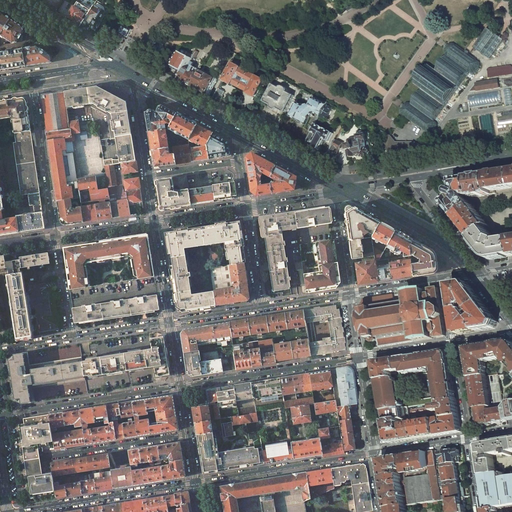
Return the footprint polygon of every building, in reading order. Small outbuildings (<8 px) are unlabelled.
[(357,0),(353,3),(350,0),(349,0),(346,3),(348,5),(346,6),(348,10),(361,4),(359,0),(357,0)] [(83,6),(77,2),(76,3),(68,16),(75,20),(81,24),(91,9),(84,4),(83,6)] [(103,7),(96,2),(95,2),(91,9),(80,27),(91,33),(94,29),(95,30),(103,18),(101,17),(104,12),(103,7)] [(0,35),(10,20),(0,13),(0,35)] [(22,27),(10,20),(0,35),(12,43),(17,42),(18,40),(19,40),(20,40),(21,40),(22,39),(23,38),(23,37),(23,35),(22,34),(23,32),(22,27)] [(133,29),(124,25),(121,29),(120,31),(123,33),(129,37),(133,29)] [(488,28),(474,47),(490,59),(504,40),(488,28)] [(163,46),(154,41),(150,48),(156,51),(159,53),(160,51),(163,46)] [(436,70),(428,65),(423,72),(420,70),(418,74),(420,76),(415,84),(422,89),(412,104),(409,102),(406,103),(404,105),(403,104),(401,107),(402,108),(400,110),(401,114),(428,134),(432,133),(433,131),(434,132),(437,128),(436,128),(437,126),(437,122),(435,121),(470,72),(471,74),(472,74),(476,73),(477,72),(478,72),(480,68),(481,66),(480,62),(469,54),(470,52),(466,50),(465,51),(454,43),(454,42),(453,42),(453,43),(449,43),(448,45),(447,44),(444,48),(445,49),(444,50),(445,54),(446,56),(436,70)] [(36,47),(31,48),(31,47),(26,48),(23,49),(25,67),(51,62),(54,59),(53,58),(52,57),(50,57),(47,54),(48,53),(40,48),(39,49),(36,47)] [(25,67),(23,49),(11,51),(10,50),(9,50),(8,50),(6,51),(0,52),(0,65),(1,70),(25,67)] [(181,53),(174,67),(175,67),(174,69),(177,71),(176,72),(179,73),(176,78),(180,80),(188,67),(195,53),(196,52),(194,50),(192,54),(184,50),(182,53),(181,53)] [(235,65),(231,75),(227,73),(227,74),(223,81),(225,82),(227,81),(230,83),(234,85),(233,86),(232,86),(232,87),(235,89),(236,89),(236,88),(237,85),(239,87),(243,89),(251,74),(242,69),(243,65),(243,64),(238,62),(236,66),(235,65)] [(188,67),(180,80),(194,88),(201,74),(196,72),(198,69),(197,68),(198,66),(198,67),(199,66),(196,64),(195,65),(196,65),(194,67),(192,69),(188,67)] [(509,65),(488,68),(489,76),(510,73),(509,65)] [(206,73),(202,71),(201,74),(194,88),(209,96),(214,87),(218,79),(206,73)] [(264,85),(266,82),(265,81),(267,78),(267,77),(262,75),(260,78),(259,78),(251,74),(243,89),(247,91),(249,92),(248,94),(247,94),(247,95),(250,97),(251,96),(250,95),(251,94),(257,98),(264,85)] [(276,76),(270,88),(273,89),(266,102),(273,106),(274,108),(272,111),(277,113),(278,110),(280,110),(285,112),(289,114),(297,100),(302,90),(276,76)] [(499,86),(497,78),(475,82),(476,90),(499,86)] [(97,87),(88,88),(91,106),(107,115),(111,138),(115,137),(132,135),(126,102),(97,87)] [(84,89),(65,92),(67,109),(69,109),(68,108),(74,107),(74,109),(87,107),(90,106),(91,106),(88,88),(84,89)] [(225,93),(218,89),(214,98),(222,102),(222,101),(224,97),(223,97),(223,96),(225,93)] [(499,90),(468,95),(470,106),(501,101),(499,90)] [(42,95),(48,140),(71,137),(69,122),(67,109),(65,92),(42,95)] [(307,106),(297,100),(289,114),(293,116),(293,118),(298,121),(296,125),(301,128),(304,124),(309,127),(309,126),(310,126),(310,125),(314,127),(320,117),(326,105),(327,103),(315,96),(310,105),(307,106)] [(30,125),(27,103),(27,102),(26,102),(25,101),(24,100),(23,99),(22,99),(21,99),(0,101),(0,112),(1,119),(13,117),(14,119),(13,119),(14,132),(14,133),(15,133),(31,131),(34,130),(34,125),(30,125)] [(176,113),(161,105),(159,106),(157,109),(155,109),(153,109),(152,109),(150,109),(150,108),(149,108),(148,111),(147,111),(146,112),(145,112),(148,132),(166,129),(165,125),(166,125),(167,124),(167,123),(170,125),(176,113)] [(333,108),(326,105),(320,117),(326,120),(333,108)] [(178,134),(189,140),(197,124),(176,113),(170,125),(169,126),(168,128),(168,129),(175,132),(175,133),(177,135),(178,134)] [(78,121),(69,122),(71,137),(85,135),(85,131),(80,132),(79,122),(78,121)] [(213,133),(197,124),(189,140),(189,144),(190,148),(194,147),(194,146),(194,142),(196,144),(197,142),(201,144),(203,146),(204,146),(207,146),(207,145),(213,133)] [(314,133),(308,144),(306,147),(320,155),(321,152),(322,151),(321,151),(322,149),(323,149),(323,148),(321,147),(323,143),(325,144),(326,144),(325,144),(326,143),(326,144),(327,144),(328,144),(329,141),(333,134),(327,130),(327,129),(325,128),(324,128),(323,128),(317,125),(313,133),(314,133)] [(374,156),(370,133),(367,133),(366,132),(365,131),(364,130),(364,129),(365,128),(364,128),(364,127),(359,128),(359,129),(360,130),(360,129),(361,131),(359,132),(358,134),(356,135),(356,139),(354,140),(354,139),(349,140),(349,141),(349,145),(348,145),(348,147),(348,152),(350,151),(351,157),(352,157),(352,159),(351,159),(350,159),(350,162),(351,163),(352,163),(352,162),(353,164),(368,162),(367,161),(368,161),(368,160),(370,160),(372,159),(373,158),(373,157),(373,156),(374,156)] [(169,148),(166,129),(148,132),(151,151),(169,148)] [(16,142),(13,143),(21,196),(40,193),(31,131),(15,133),(16,142)] [(209,159),(231,156),(230,145),(229,143),(229,142),(228,141),(226,140),(213,133),(207,145),(207,146),(209,159)] [(85,136),(85,135),(71,137),(48,140),(57,201),(71,199),(73,199),(70,176),(65,176),(64,167),(69,167),(65,145),(65,142),(67,142),(75,141),(74,137),(85,136)] [(132,135),(115,137),(119,159),(112,159),(103,160),(104,166),(113,164),(120,163),(136,161),(135,158),(132,135)] [(386,138),(381,139),(384,156),(418,151),(417,145),(388,150),(386,138)] [(343,144),(337,141),(327,159),(334,162),(336,157),(340,149),(343,144)] [(174,154),(176,165),(192,162),(190,148),(189,144),(173,147),(174,154)] [(190,148),(192,162),(209,159),(207,146),(204,146),(203,146),(201,146),(197,146),(194,147),(190,148)] [(169,148),(151,151),(154,168),(176,165),(174,154),(170,155),(169,148)] [(251,191),(251,192),(256,196),(272,193),(271,184),(261,185),(260,177),(263,173),(271,177),(272,173),(275,166),(252,153),(246,157),(246,158),(251,191)] [(123,173),(137,171),(136,161),(120,163),(122,173),(123,173)] [(105,175),(106,181),(116,180),(113,164),(104,166),(105,172),(105,175)] [(276,179),(275,182),(274,182),(274,181),(272,181),(272,182),(271,183),(271,184),(272,193),(290,190),(294,190),(296,177),(275,166),(272,173),(271,177),(275,179),(276,179)] [(496,190),(511,187),(511,171),(488,175),(491,194),(496,193),(496,190)] [(472,197),(480,196),(485,196),(485,195),(491,194),(488,175),(469,178),(472,195),(472,197)] [(176,208),(191,206),(191,204),(189,190),(187,176),(156,180),(160,209),(162,210),(176,208)] [(81,198),(91,196),(108,193),(108,191),(108,190),(108,189),(98,191),(95,177),(78,179),(78,181),(74,182),(76,189),(79,189),(81,198)] [(472,195),(469,178),(453,180),(454,188),(453,188),(453,190),(452,189),(450,190),(449,191),(449,192),(449,194),(450,195),(450,197),(444,202),(456,217),(472,205),(470,205),(466,199),(463,200),(464,198),(464,197),(463,196),(462,195),(465,194),(466,196),(467,196),(472,195)] [(126,191),(140,189),(139,179),(125,180),(126,191)] [(235,182),(213,185),(213,186),(215,200),(219,199),(220,200),(232,199),(236,193),(235,182)] [(213,186),(189,190),(191,204),(215,200),(213,186)] [(129,205),(135,204),(137,206),(140,205),(141,206),(141,207),(143,207),(140,189),(126,191),(127,198),(121,199),(121,201),(120,201),(118,201),(118,200),(117,200),(120,217),(123,216),(131,215),(129,205)] [(109,199),(110,203),(112,218),(120,217),(117,200),(116,200),(115,190),(114,190),(108,191),(108,193),(109,195),(109,199)] [(40,193),(21,196),(23,207),(30,206),(31,214),(17,216),(17,218),(19,233),(23,232),(43,229),(45,227),(40,193)] [(108,193),(91,196),(92,202),(100,200),(105,200),(109,199),(109,195),(108,193)] [(73,208),(72,206),(71,199),(57,201),(60,222),(67,225),(72,224),(84,222),(82,207),(78,208),(78,209),(76,209),(75,209),(73,208)] [(105,200),(100,200),(100,204),(96,205),(98,220),(112,218),(110,203),(106,203),(106,202),(105,202),(105,200)] [(86,206),(82,207),(84,222),(98,220),(96,205),(88,206),(88,205),(86,205),(86,206)] [(456,217),(472,238),(485,228),(488,226),(482,218),(483,217),(482,215),(481,216),(472,205),(456,217)] [(345,212),(349,241),(362,239),(364,239),(363,233),(361,231),(364,230),(365,231),(373,235),(380,223),(352,207),(352,208),(351,207),(349,206),(348,206),(347,207),(346,208),(345,209),(345,210),(346,212),(345,212)] [(329,207),(295,212),(298,229),(299,228),(329,224),(332,223),(329,207)] [(3,209),(0,209),(0,235),(19,233),(17,218),(8,219),(8,218),(6,218),(7,219),(5,220),(5,219),(3,219),(2,211),(3,211),(3,209)] [(295,212),(260,218),(263,237),(266,237),(270,264),(271,265),(272,271),(274,288),(280,287),(281,289),(290,287),(282,231),(298,229),(295,212)] [(240,221),(224,224),(226,240),(242,238),(240,221)] [(380,223),(373,235),(372,237),(376,239),(375,241),(375,242),(376,242),(377,243),(378,242),(379,241),(387,245),(395,231),(380,223)] [(202,227),(205,246),(209,245),(209,243),(226,240),(224,224),(202,227)] [(190,229),(192,240),(193,247),(205,246),(202,227),(190,229)] [(472,238),(485,254),(486,255),(488,257),(490,258),(492,258),(495,258),(511,255),(511,248),(511,239),(499,241),(499,240),(497,239),(497,238),(495,237),(495,238),(493,237),(485,228),(472,238)] [(190,229),(164,233),(166,244),(192,240),(190,229)] [(401,234),(395,231),(387,245),(386,247),(399,254),(400,254),(401,251),(403,252),(403,256),(410,255),(410,254),(409,246),(412,240),(406,237),(401,234)] [(142,236),(119,240),(121,257),(124,256),(125,255),(130,254),(133,256),(136,274),(138,275),(138,277),(138,279),(154,276),(148,241),(142,236)] [(246,262),(242,238),(226,240),(227,243),(230,264),(246,262)] [(315,291),(336,288),(336,287),(337,287),(339,285),(339,283),(340,283),(334,239),(331,240),(315,242),(318,261),(319,261),(321,272),(309,274),(304,274),(307,293),(309,292),(309,290),(315,289),(315,291)] [(363,247),(362,245),(361,245),(361,241),(362,240),(362,239),(349,241),(352,259),(374,256),(374,252),(363,254),(362,247),(363,247)] [(105,259),(120,257),(121,257),(119,240),(115,241),(102,243),(105,259)] [(192,240),(166,244),(168,258),(185,255),(184,249),(193,247),(192,240)] [(419,262),(418,262),(418,264),(415,264),(414,260),(411,260),(412,276),(432,273),(436,267),(435,256),(430,251),(412,240),(409,246),(410,254),(420,259),(419,261),(419,262)] [(83,264),(85,261),(91,260),(92,261),(96,261),(105,259),(102,243),(69,248),(65,253),(70,290),(86,287),(85,285),(85,284),(86,283),(83,264)] [(379,260),(382,255),(383,253),(373,247),(374,252),(374,256),(375,258),(376,259),(379,260)] [(5,258),(0,258),(0,269),(8,268),(9,275),(7,275),(8,284),(9,289),(11,300),(12,305),(14,322),(15,328),(17,339),(32,336),(30,318),(29,316),(28,308),(26,293),(23,276),(23,273),(22,273),(20,273),(20,268),(31,267),(33,266),(37,266),(38,269),(43,269),(43,265),(50,264),(48,253),(10,259),(11,261),(6,262),(5,258)] [(185,255),(168,258),(170,271),(187,269),(187,266),(185,266),(184,260),(186,259),(185,255)] [(397,257),(388,259),(390,270),(392,279),(412,276),(411,260),(410,259),(402,261),(402,260),(398,261),(397,257)] [(373,261),(356,263),(358,284),(378,281),(376,272),(375,272),(374,269),(377,268),(377,264),(380,263),(382,271),(385,271),(390,270),(388,259),(384,259),(379,260),(376,259),(375,262),(373,261)] [(230,264),(209,267),(213,291),(216,307),(240,303),(240,301),(248,300),(249,298),(248,290),(250,290),(246,262),(230,264)] [(304,274),(302,262),(294,263),(295,271),(297,271),(298,272),(299,273),(302,293),(307,293),(304,274)] [(189,280),(189,277),(191,276),(190,272),(188,272),(187,269),(170,271),(173,291),(191,288),(190,287),(189,280)] [(451,285),(455,310),(465,309),(464,307),(468,305),(473,311),(483,302),(467,283),(451,285)] [(393,295),(364,299),(360,306),(361,310),(363,309),(364,314),(362,314),(362,318),(363,318),(363,319),(363,321),(364,321),(363,321),(364,327),(365,327),(365,328),(365,329),(365,330),(364,330),(365,335),(367,334),(367,336),(368,340),(369,339),(370,341),(372,343),(375,342),(376,340),(376,338),(378,338),(380,347),(409,342),(433,338),(433,337),(434,337),(437,337),(437,338),(446,336),(443,319),(444,319),(442,305),(441,305),(438,287),(429,289),(430,290),(425,290),(425,289),(407,292),(408,295),(407,295),(403,296),(403,295),(402,295),(403,300),(404,300),(404,299),(407,299),(408,299),(409,301),(395,303),(393,295)] [(182,312),(216,307),(213,291),(191,294),(191,288),(173,291),(176,308),(182,312)] [(157,295),(101,304),(104,319),(122,316),(123,318),(129,317),(128,315),(145,312),(159,310),(157,295)] [(478,331),(496,329),(498,322),(483,302),(473,311),(477,317),(474,319),(476,323),(478,331)] [(101,304),(73,308),(75,323),(104,319),(101,304)] [(335,305),(304,310),(306,323),(322,320),(322,322),(328,322),(330,337),(325,338),(325,340),(309,343),(311,355),(336,351),(346,350),(339,309),(335,310),(335,305)] [(455,310),(459,334),(478,331),(476,323),(474,319),(472,319),(467,312),(468,312),(467,310),(466,311),(465,309),(455,310)] [(298,312),(290,313),(290,312),(285,313),(287,329),(295,328),(295,329),(299,328),(299,327),(306,326),(306,323),(304,310),(298,311),(298,312)] [(269,332),(276,330),(276,332),(280,331),(280,330),(287,329),(285,313),(280,314),(272,316),(272,315),(266,316),(269,332)] [(269,332),(266,316),(261,317),(254,318),(248,319),(251,335),(258,333),(258,335),(262,334),(262,333),(269,332)] [(230,322),(232,337),(240,336),(240,338),(244,337),(243,336),(251,335),(248,319),(243,320),(235,321),(230,322)] [(198,345),(225,341),(225,339),(232,337),(230,322),(184,329),(180,333),(183,353),(199,351),(198,345)] [(86,360),(82,361),(85,376),(89,375),(89,377),(129,371),(154,367),(156,377),(170,375),(164,336),(150,338),(152,349),(91,358),(86,359),(86,360)] [(273,338),(258,341),(259,347),(274,345),(274,344),(273,338)] [(291,342),(293,358),(298,357),(302,356),(306,356),(311,355),(309,343),(308,339),(301,340),(301,339),(297,339),(297,341),(291,342)] [(496,358),(504,357),(506,356),(511,355),(511,340),(494,344),(486,345),(487,353),(489,352),(495,352),(496,358)] [(252,342),(248,342),(249,347),(250,350),(252,367),(262,366),(260,354),(259,348),(254,349),(252,342)] [(285,359),(288,358),(288,359),(293,358),(291,342),(284,343),(284,342),(280,342),(280,344),(274,344),(274,345),(275,352),(276,361),(281,360),(285,359)] [(252,367),(250,350),(244,350),(244,348),(240,349),(239,344),(233,345),(234,347),(235,355),(237,369),(252,367)] [(474,347),(467,348),(469,365),(477,364),(484,363),(484,364),(485,364),(485,362),(496,360),(496,358),(495,352),(489,352),(487,353),(486,345),(474,347)] [(222,347),(199,351),(201,362),(221,359),(222,366),(230,365),(229,356),(235,355),(234,347),(222,349),(222,347)] [(199,351),(183,353),(186,372),(188,372),(188,374),(190,373),(190,375),(192,375),(192,376),(223,372),(222,366),(221,359),(201,362),(199,351)] [(265,353),(260,354),(262,366),(277,363),(276,361),(275,352),(269,353),(269,351),(265,352),(265,353)] [(436,371),(446,369),(451,368),(449,351),(428,354),(430,369),(435,368),(436,371)] [(14,360),(9,361),(12,377),(15,399),(20,398),(21,404),(35,401),(33,388),(85,380),(85,376),(82,361),(82,357),(29,365),(27,352),(14,354),(14,360)] [(404,373),(430,369),(428,354),(404,358),(398,359),(400,371),(404,371),(404,373)] [(511,369),(511,355),(506,356),(504,357),(496,358),(496,360),(505,359),(510,366),(509,366),(511,369)] [(379,381),(393,378),(392,373),(394,372),(400,371),(398,359),(376,362),(379,381)] [(484,363),(477,364),(469,365),(472,379),(486,376),(486,373),(487,373),(485,364),(484,364),(484,363)] [(335,397),(336,400),(337,407),(357,404),(355,390),(356,390),(355,385),(353,372),(347,367),(333,369),(330,370),(333,386),(335,394),(335,397)] [(442,385),(449,384),(454,383),(451,368),(446,369),(436,371),(436,375),(434,376),(436,386),(442,385)] [(330,370),(316,372),(309,373),(312,390),(317,389),(316,387),(321,386),(321,388),(325,388),(325,390),(331,389),(332,386),(333,386),(330,370)] [(309,373),(293,376),(296,393),(312,391),(312,390),(309,373)] [(293,376),(280,378),(282,388),(283,395),(290,394),(290,396),(287,396),(287,397),(284,398),(284,402),(285,408),(291,407),(298,406),(297,399),(296,393),(293,376)] [(486,376),(472,379),(476,409),(488,407),(491,406),(486,376)] [(280,378),(252,382),(254,398),(255,400),(255,405),(256,407),(284,402),(284,398),(283,395),(282,388),(280,378)] [(405,397),(405,394),(405,393),(405,390),(404,388),(403,384),(401,382),(398,383),(398,381),(396,378),(395,378),(393,378),(379,381),(384,411),(409,407),(410,412),(434,408),(434,406),(434,405),(415,409),(415,406),(405,400),(404,400),(405,397)] [(252,382),(234,385),(236,398),(236,401),(254,398),(252,382)] [(449,384),(442,385),(436,386),(438,403),(440,402),(444,402),(456,400),(454,383),(449,384)] [(234,385),(216,388),(218,403),(219,407),(237,404),(236,401),(236,398),(234,385)] [(216,388),(206,389),(209,405),(212,404),(214,404),(218,403),(216,388)] [(173,395),(146,399),(147,411),(156,410),(157,420),(176,417),(175,405),(173,395)] [(313,397),(297,399),(298,406),(309,405),(314,404),(314,401),(313,397)] [(146,399),(133,401),(135,416),(135,418),(135,419),(139,418),(139,415),(148,414),(147,411),(146,399)] [(319,403),(314,404),(316,414),(337,411),(337,407),(336,400),(319,403)] [(440,405),(434,406),(434,408),(434,411),(438,411),(442,410),(444,422),(441,423),(441,418),(435,419),(437,436),(461,432),(456,400),(444,402),(440,402),(440,405)] [(132,416),(135,416),(133,401),(119,403),(121,415),(122,421),(129,419),(133,419),(132,416)] [(119,403),(106,405),(108,417),(121,415),(119,403)] [(199,406),(192,407),(195,422),(211,420),(210,415),(211,415),(211,413),(210,413),(209,410),(212,410),(213,409),(212,404),(209,405),(199,406)] [(357,404),(337,407),(337,411),(339,421),(351,419),(349,409),(358,407),(357,404)] [(106,405),(93,407),(96,422),(96,425),(102,424),(102,421),(105,420),(105,422),(104,422),(104,424),(109,423),(108,417),(106,405)] [(255,405),(238,408),(238,409),(239,416),(248,415),(248,414),(257,413),(256,407),(255,405)] [(298,406),(291,407),(294,424),(311,422),(309,405),(298,406)] [(93,407),(80,409),(83,426),(83,427),(88,426),(88,423),(96,422),(93,407)] [(386,422),(404,419),(407,419),(411,418),(410,412),(409,407),(384,411),(386,422)] [(488,407),(476,409),(479,425),(487,424),(487,425),(488,426),(490,425),(490,424),(491,423),(489,411),(488,407)] [(493,410),(489,411),(491,423),(498,422),(506,421),(504,409),(504,407),(492,408),(493,410)] [(434,408),(410,412),(411,418),(413,418),(417,417),(423,416),(427,415),(435,414),(434,411),(434,408)] [(80,409),(63,412),(66,425),(71,424),(72,428),(83,426),(80,409)] [(63,412),(49,414),(52,431),(57,430),(57,427),(63,426),(63,429),(66,428),(66,425),(63,412)] [(248,415),(239,416),(232,417),(233,422),(233,425),(258,421),(257,413),(248,414),(248,415)] [(21,438),(24,454),(38,452),(37,443),(52,440),(52,441),(54,441),(52,434),(52,431),(49,414),(23,418),(24,424),(19,424),(21,438)] [(427,415),(423,416),(424,421),(426,437),(437,436),(435,419),(428,420),(427,415)] [(151,434),(178,430),(179,429),(176,417),(157,420),(157,423),(149,424),(151,434)] [(417,417),(413,418),(414,423),(417,439),(426,437),(424,421),(418,422),(417,417)] [(139,418),(135,419),(136,421),(138,436),(151,434),(149,424),(149,422),(149,419),(140,421),(139,418)] [(129,422),(123,423),(125,438),(131,437),(133,437),(138,436),(136,421),(133,421),(133,419),(129,419),(129,422)] [(351,419),(339,421),(340,427),(340,430),(343,429),(342,430),(342,431),(342,432),(343,433),(344,434),(341,434),(341,436),(344,451),(356,449),(351,419)] [(387,432),(400,430),(401,428),(404,428),(404,426),(404,425),(404,419),(386,422),(387,432)] [(407,419),(404,419),(404,425),(404,426),(404,428),(405,429),(405,430),(407,441),(417,439),(414,423),(408,424),(407,419)] [(195,422),(194,423),(195,426),(196,434),(213,432),(211,420),(195,422)] [(118,424),(118,421),(114,422),(116,439),(125,438),(123,423),(118,424)] [(109,425),(99,427),(101,442),(116,439),(114,422),(109,423),(109,425)] [(233,422),(221,424),(222,431),(220,431),(220,434),(223,434),(223,437),(237,435),(236,431),(234,431),(233,425),(233,422)] [(88,426),(83,427),(83,429),(86,444),(101,442),(99,427),(88,429),(88,426)] [(328,428),(318,429),(320,438),(320,439),(330,438),(328,428)] [(83,429),(52,434),(54,441),(55,449),(86,444),(83,429)] [(400,430),(387,432),(389,443),(390,443),(407,441),(405,430),(402,431),(400,430)] [(219,452),(215,432),(213,432),(196,434),(201,463),(202,463),(203,466),(202,466),(203,474),(204,471),(208,471),(208,473),(218,471),(218,469),(225,468),(225,470),(254,465),(253,464),(257,463),(258,465),(265,464),(265,463),(263,451),(263,449),(261,438),(254,441),(255,446),(219,452)] [(340,443),(331,445),(333,455),(344,453),(344,451),(341,436),(339,437),(340,443)] [(307,440),(291,443),(292,446),(294,459),(323,454),(321,446),(320,439),(320,438),(309,440),(309,438),(307,438),(307,440)] [(479,447),(478,447),(483,475),(496,473),(493,457),(495,457),(495,455),(500,454),(500,455),(502,455),(502,454),(505,454),(505,455),(507,455),(507,456),(509,456),(511,455),(511,453),(511,452),(511,438),(498,441),(481,444),(481,446),(479,446),(479,447)] [(180,442),(158,445),(160,460),(160,461),(162,460),(162,459),(167,458),(168,458),(169,458),(170,461),(183,459),(180,442)] [(268,463),(290,459),(294,459),(292,446),(288,447),(287,444),(283,444),(284,445),(282,446),(281,444),(272,445),(272,447),(271,448),(271,450),(263,451),(265,463),(268,463)] [(158,445),(139,448),(142,463),(160,460),(158,445)] [(331,445),(321,446),(323,454),(323,456),(333,455),(331,445)] [(139,448),(128,450),(131,466),(131,467),(135,467),(135,464),(136,463),(137,465),(138,465),(138,463),(142,463),(139,448)] [(128,450),(108,453),(110,467),(110,470),(131,466),(128,450)] [(446,452),(441,453),(443,463),(443,465),(456,463),(461,462),(460,457),(461,457),(459,450),(455,451),(455,450),(447,451),(446,451),(446,452)] [(434,451),(428,452),(430,467),(436,466),(436,464),(434,451)] [(38,452),(24,454),(24,455),(25,460),(25,465),(25,466),(41,464),(40,463),(39,457),(39,452),(38,452)] [(408,485),(408,489),(409,494),(409,498),(410,502),(411,505),(435,501),(430,467),(428,452),(409,455),(403,456),(405,471),(406,474),(407,481),(408,485)] [(108,453),(93,456),(96,469),(110,467),(108,453)] [(93,456),(79,458),(82,471),(96,469),(93,456)] [(403,456),(381,460),(384,477),(399,475),(399,471),(400,470),(402,471),(405,471),(403,456)] [(79,458),(65,460),(67,474),(82,471),(79,458)] [(170,464),(161,465),(164,480),(186,477),(183,459),(170,461),(170,464)] [(65,460),(51,462),(52,471),(53,476),(67,474),(65,460)] [(352,492),(355,506),(357,506),(358,511),(365,511),(373,511),(366,468),(360,463),(331,468),(333,482),(350,479),(353,479),(355,491),(352,492)] [(456,463),(443,465),(446,482),(446,486),(448,495),(448,500),(449,500),(465,497),(463,483),(459,484),(459,481),(459,480),(457,466),(456,463)] [(41,464),(25,466),(28,482),(30,497),(35,496),(36,501),(56,498),(53,480),(53,476),(52,471),(42,473),(41,464)] [(161,465),(142,468),(145,483),(164,480),(161,465)] [(436,466),(430,467),(435,501),(440,500),(440,501),(442,501),(441,496),(439,487),(442,487),(441,483),(439,483),(437,470),(438,470),(438,466),(436,466)] [(142,468),(131,470),(134,485),(145,483),(142,468)] [(331,468),(306,472),(308,486),(333,482),(331,468)] [(131,469),(111,473),(113,489),(134,485),(131,470),(131,469)] [(96,491),(113,489),(111,473),(111,471),(96,473),(94,474),(96,491)] [(224,511),(238,511),(236,498),(304,487),(305,491),(302,492),(303,500),(303,501),(304,501),(311,499),(309,490),(308,486),(306,472),(298,473),(293,474),(234,484),(234,483),(229,484),(229,485),(220,486),(224,511)] [(504,473),(480,476),(486,511),(504,508),(511,506),(511,476),(504,478),(504,473)] [(80,482),(82,493),(96,491),(94,474),(82,475),(79,476),(80,482)] [(399,475),(384,477),(386,493),(403,490),(403,486),(408,485),(407,481),(405,481),(402,482),(401,475),(399,475)] [(71,477),(64,478),(65,480),(65,484),(67,496),(82,494),(82,493),(80,482),(72,483),(71,477)] [(64,478),(53,480),(56,498),(67,496),(65,484),(59,485),(59,484),(60,484),(60,483),(61,483),(61,481),(65,480),(64,478)] [(334,486),(309,490),(311,499),(334,489),(334,486)] [(403,490),(386,493),(388,509),(406,506),(405,502),(405,498),(409,498),(409,494),(404,494),(403,490)] [(191,511),(188,491),(174,493),(174,494),(166,496),(168,511),(191,511)] [(275,511),(273,495),(259,498),(261,511),(275,511)] [(168,511),(166,496),(143,499),(145,511),(168,511)] [(467,511),(465,497),(449,500),(451,511),(467,511)] [(145,511),(143,499),(122,502),(123,511),(145,511)] [(123,511),(122,502),(102,506),(103,511),(123,511)]
